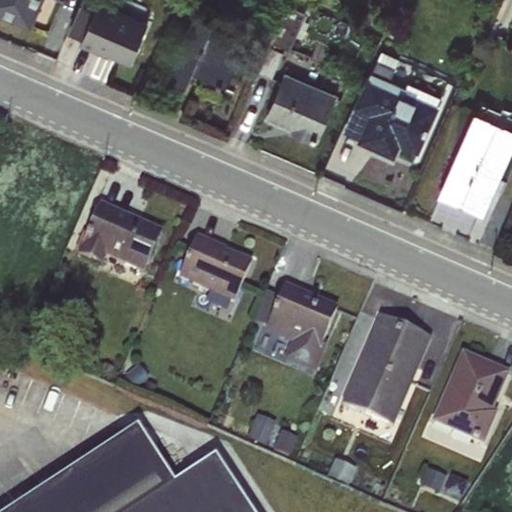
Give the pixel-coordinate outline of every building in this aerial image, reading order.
[(0,0),(0,14),(31,28),(42,0),(0,0)] [(79,42),(128,62),(145,21),(97,0),(92,9),(79,4),(67,30),(81,37),(79,42)] [(193,14),(164,79),(183,88),(191,72),(225,87),(243,48),(208,33),(212,22),(193,14)] [(337,93),(284,70),(264,117),(289,128),(287,131),(311,142),(313,138),(317,140),(337,93)] [(400,145),(418,153),(436,112),(436,106),(370,70),(353,105),(368,113),(356,141),(393,158),(400,145)] [(437,194),(483,214),(511,147),(511,113),(479,100),(472,114),(437,194)] [(143,275),(163,231),(100,204),(76,256),(102,268),(106,259),(143,275)] [(252,263),(196,236),(177,280),(234,305),(252,263)] [(338,308),(284,286),(265,333),(318,355),(338,308)] [(379,317),(341,406),(393,428),(431,340),(379,317)] [(431,424),(483,447),(498,413),(494,411),(509,373),(461,352),(431,424)] [(135,430),(10,511),(247,511),(214,461),(173,488),(135,430)]
